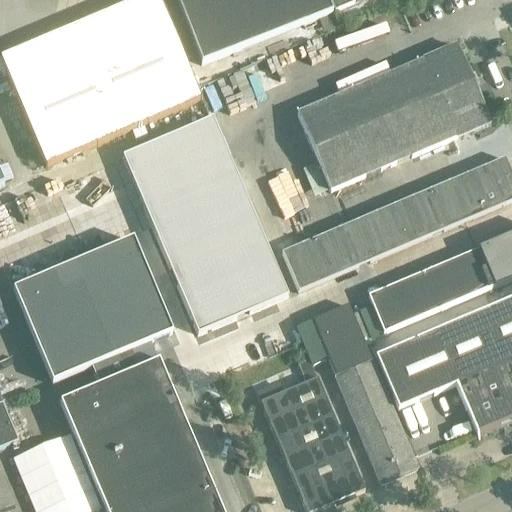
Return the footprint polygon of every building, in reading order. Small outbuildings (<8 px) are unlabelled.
[(142,0),(0,60),(46,169),(201,103),(157,0),(142,0)] [(174,0),(201,67),(332,16),(325,0),(174,0)] [(330,0),(335,12),(363,0),(330,0)] [(457,48),(297,117),(330,194),(490,125),(457,48)] [(283,49),(247,64),(253,77),(244,81),(249,91),(293,72),(283,49)] [(213,124),(122,162),(197,339),(288,300),(213,124)] [(298,295),(511,204),(511,179),(505,162),(282,257),(298,295)] [(382,337),(493,291),(487,277),(511,267),(511,223),(471,241),(477,253),(367,300),(382,337)] [(60,406),(103,511),(219,511),(158,365),(139,373),(131,354),(172,337),(133,242),(12,293),(52,388),(106,365),(113,384),(60,406)] [(479,444),(511,429),(511,300),(374,358),(396,412),(454,388),(480,451),(482,450),(479,444)] [(335,380),(371,365),(348,309),(312,324),(335,380)] [(306,387),(316,383),(308,364),(298,368),(306,387)] [(335,382),(380,488),(417,473),(372,367),(335,382)] [(242,380),(250,400),(258,397),(250,377),(242,380)] [(260,407),(304,511),(324,511),(365,495),(317,383),(260,407)] [(14,511),(0,477),(0,452),(18,445),(0,402),(0,511),(14,511)] [(100,511),(70,439),(13,462),(33,511),(100,511)] [(432,463),(442,463),(442,444),(432,444),(432,463)]
